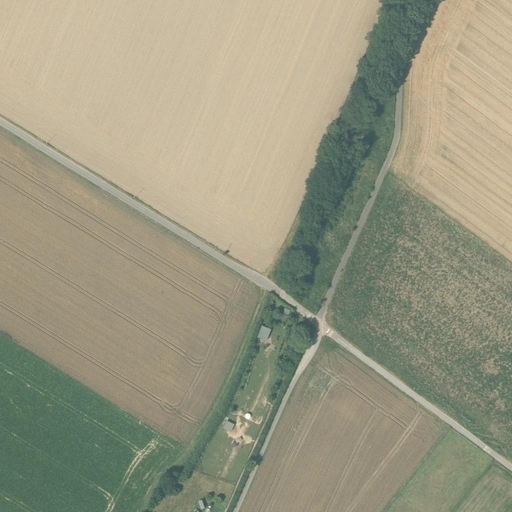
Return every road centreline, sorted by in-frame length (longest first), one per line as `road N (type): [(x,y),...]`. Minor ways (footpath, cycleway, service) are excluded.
road 1 (unclassified): [(322,328),(265,284),(0,121)]
road 2 (track): [(265,284),(310,202),(394,0)]
road 3 (residential): [(322,328),(511,469)]
road 4 (track): [(234,511),(322,328)]
